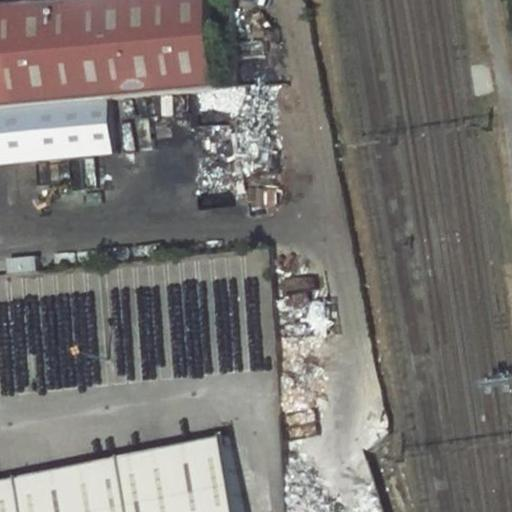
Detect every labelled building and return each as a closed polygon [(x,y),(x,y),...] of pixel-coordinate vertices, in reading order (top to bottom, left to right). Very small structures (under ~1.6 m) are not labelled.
[(110,3),(88,0),(66,0),(0,5),(0,106),(38,103),(121,96),(219,87),(211,0),(161,0),(160,9),(129,5),(110,3)] [(128,0),(129,5),(160,9),(161,0),(128,0)] [(40,168),(122,169),(121,121),(121,96),(38,103),(39,120),(40,168)] [(0,119),(39,120),(38,103),(0,106),(0,119)] [(0,119),(0,167),(40,168),(39,120),(0,119)] [(0,477),(0,511),(246,511),(231,435),(0,477)]
